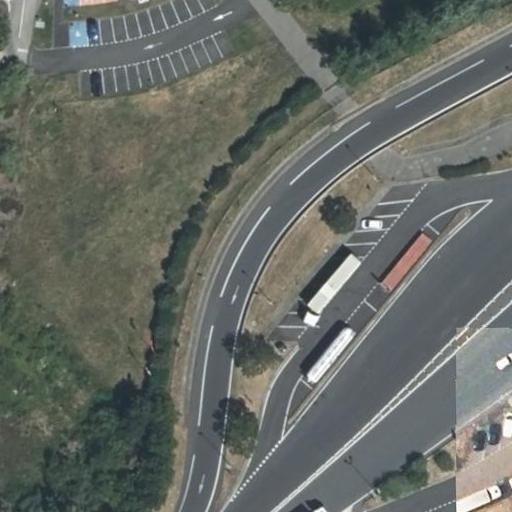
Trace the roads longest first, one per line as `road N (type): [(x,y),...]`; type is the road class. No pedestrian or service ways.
road 1 (motorway): [(511,57),(359,142),(299,191),(244,268),(224,332),(204,482),(188,511)]
road 2 (motorway): [(511,244),(247,511)]
road 3 (motorway): [(314,511),(511,362)]
